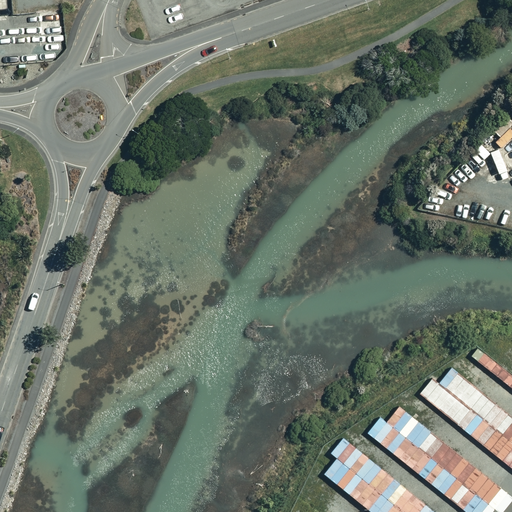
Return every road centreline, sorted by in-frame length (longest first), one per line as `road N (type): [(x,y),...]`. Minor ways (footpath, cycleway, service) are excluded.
road 1 (tertiary): [(53,259),(0,414)]
road 2 (tertiary): [(212,40),(148,90),(119,126)]
road 3 (tertiary): [(106,146),(53,259)]
road 4 (tertiary): [(212,40),(329,0)]
road 5 (tertiary): [(98,79),(155,53),(212,40)]
